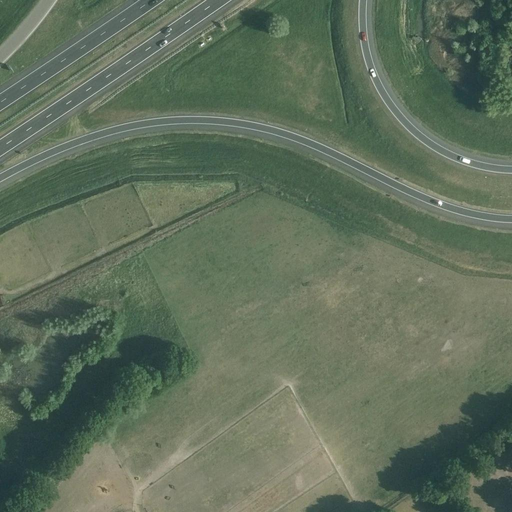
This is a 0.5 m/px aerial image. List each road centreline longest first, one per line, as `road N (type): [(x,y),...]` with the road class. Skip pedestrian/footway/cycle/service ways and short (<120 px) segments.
road 1 (motorway): [(0,180),(114,131),(215,123),(299,140),(425,200),(511,219)]
road 2 (motorway): [(0,147),(215,0)]
road 3 (motorway): [(511,169),(468,163),(403,122),(370,70),(364,0)]
road 4 (motorway): [(151,0),(0,103)]
